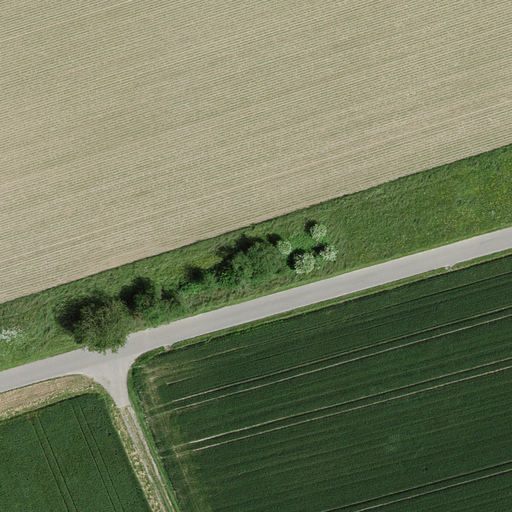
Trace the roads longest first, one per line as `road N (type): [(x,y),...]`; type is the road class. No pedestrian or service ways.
road 1 (unclassified): [(0,381),(511,234)]
road 2 (track): [(102,352),(168,511)]
